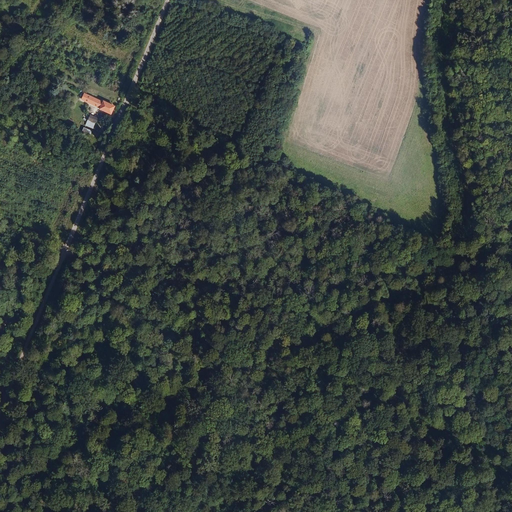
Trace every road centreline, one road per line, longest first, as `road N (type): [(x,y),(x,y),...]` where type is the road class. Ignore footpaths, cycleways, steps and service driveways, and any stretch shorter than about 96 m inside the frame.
road 1 (track): [(64,253),(284,348),(511,480)]
road 2 (unclassified): [(0,410),(169,0)]
